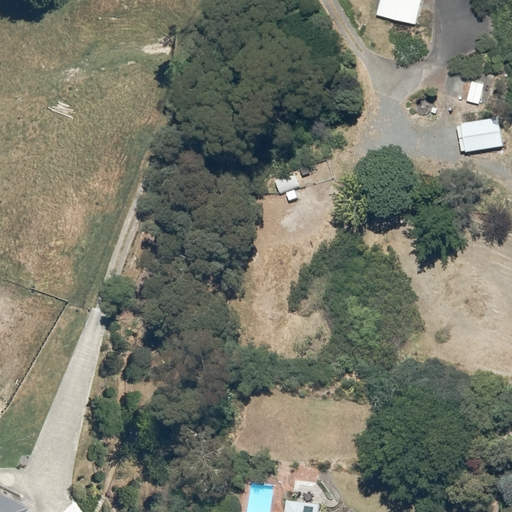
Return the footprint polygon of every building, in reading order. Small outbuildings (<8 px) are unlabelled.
[(384,0),(382,13),(422,23),(427,0),(384,0)] [(464,124),(467,153),(505,149),(502,120),(464,124)] [(274,177),(277,183),(283,195),(287,193),(291,202),(303,197),(299,189),(306,185),(297,166),(274,177)] [(0,511),(31,511),(25,509),(28,503),(0,490),(0,511)] [(325,511),(326,506),(293,502),(291,511),(325,511)]
